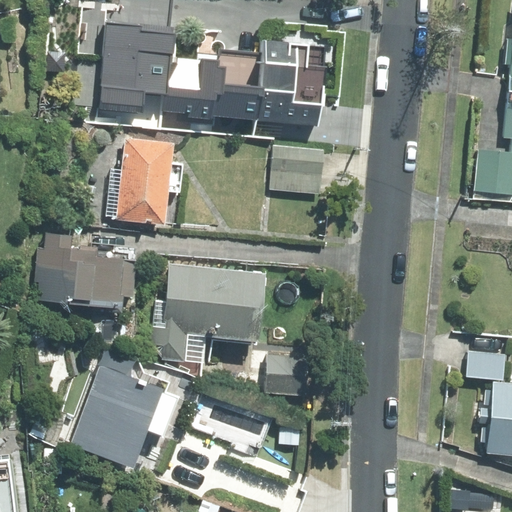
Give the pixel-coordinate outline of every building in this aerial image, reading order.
[(511,13),(502,145),(511,146),(511,13)] [(165,48),(158,105),(310,123),(317,66),(165,48)] [(112,217),(156,219),(162,139),(117,136),(112,217)] [(511,150),(473,148),(469,187),(511,190),(511,150)] [(318,192),(318,152),(265,152),(265,192),(318,192)] [(24,295),(115,304),(120,255),(29,246),(24,295)] [(259,267),(164,260),(160,328),(254,334),(259,267)] [(498,376),(501,353),(464,350),(462,373),(498,376)] [(298,357),(262,355),(260,394),(296,396),(298,357)] [(93,360),(66,441),(123,460),(150,379),(93,360)] [(482,449),(511,451),(511,381),(490,379),(482,449)] [(0,459),(0,511),(13,511),(6,459),(0,459)] [(209,472),(183,461),(175,481),(201,492),(209,472)] [(264,510),(272,486),(217,468),(209,491),(264,510)] [(345,511),(346,491),(305,489),(304,511),(345,511)] [(216,511),(218,508),(194,500),(190,511),(216,511)]
